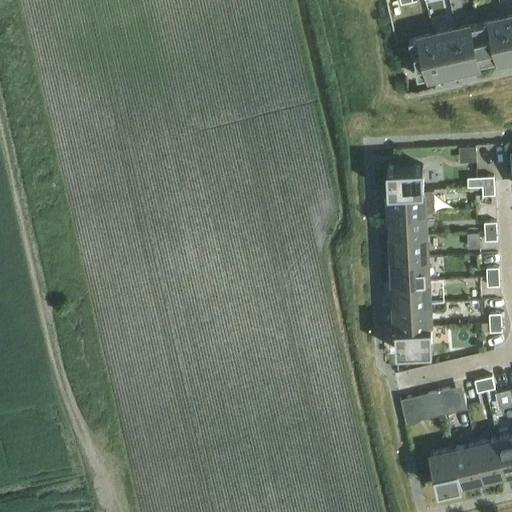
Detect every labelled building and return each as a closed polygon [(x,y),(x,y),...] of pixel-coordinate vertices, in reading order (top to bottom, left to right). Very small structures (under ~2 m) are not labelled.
[(511,15),(503,18),(511,55),(511,15)] [(503,18),(480,23),(488,61),(511,55),(503,18)] [(480,23),(456,28),(465,66),(488,61),(480,23)] [(456,28),(433,34),(442,72),(465,66),(456,28)] [(442,72),(433,34),(409,39),(417,77),(442,72)] [(386,167),(388,191),(424,189),(423,165),(386,167)] [(482,177),(482,186),(494,185),(494,176),(482,177)] [(494,185),(482,186),(483,195),(495,194),(494,185)] [(388,191),(389,213),(425,212),(424,189),(388,191)] [(389,213),(390,236),(426,234),(425,212),(389,213)] [(484,222),(485,231),(497,230),(496,221),(484,222)] [(497,230),(485,231),(485,240),(497,240),(497,230)] [(390,236),(391,259),(428,257),(426,234),(390,236)] [(391,259),(392,282),(429,280),(428,257),(391,259)] [(487,268),(487,277),(499,276),(499,267),(487,268)] [(499,276),(487,277),(487,286),(500,285),(499,276)] [(392,282),(394,304),(430,303),(429,280),(392,282)] [(394,304),(395,327),(431,325),(430,303),(394,304)] [(489,313),(489,322),(502,322),(501,313),(489,313)] [(502,322),(489,322),(490,331),(502,331),(502,322)] [(431,325),(395,327),(396,351),(432,349),(431,325)] [(492,376),(483,378),(486,390),(495,388),(492,376)] [(486,390),(483,378),(475,380),(477,392),(486,390)] [(502,401),(511,399),(511,385),(499,388),(502,401)] [(451,387),(439,390),(445,414),(456,411),(451,387)] [(439,390),(418,395),(423,418),(445,414),(439,390)] [(511,434),(497,438),(505,473),(511,471),(511,434)] [(497,438),(475,443),(483,478),(505,473),(497,438)] [(475,443),(453,448),(461,483),(483,478),(475,443)] [(461,483),(453,448),(430,453),(438,489),(461,483)]
